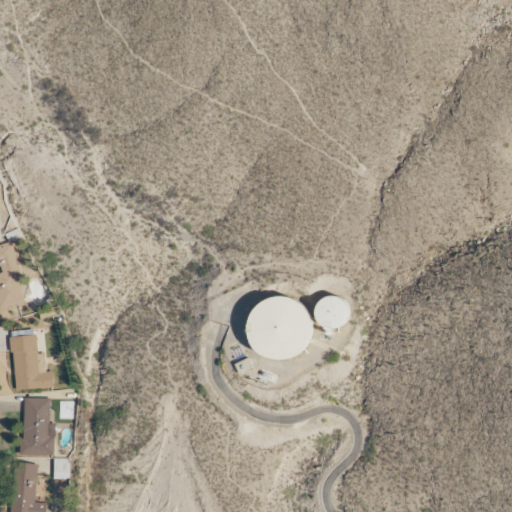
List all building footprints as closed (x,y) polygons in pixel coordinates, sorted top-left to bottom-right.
[(0,245),(0,266),(0,267),(2,273),(0,273),(0,309),(26,303),(11,243),(0,245)] [(249,327),(251,317),(256,308),(264,301),(273,297),(283,296),(293,299),(303,304),(309,313),(313,323),(312,334),(308,345),(301,353),(292,358),(281,360),(271,358),(262,353),(255,346),(251,337),(249,327)] [(319,320),(317,315),(317,310),(318,305),(321,301),(325,298),(331,296),(336,296),(341,298),(345,302),(348,307),(349,312),(348,317),(346,322),(342,326),(337,328),(332,329),(326,327),(322,325),(319,320)] [(38,353),(37,335),(12,337),(16,390),(54,387),(53,371),(47,371),(45,353),(38,353)] [(24,398),(23,455),(55,455),(55,436),(50,436),(51,398),(24,398)] [(54,478),(69,478),(69,459),(55,458),(54,478)] [(36,503),(38,463),(14,462),(11,511),(46,511),(47,503),(36,503)]
